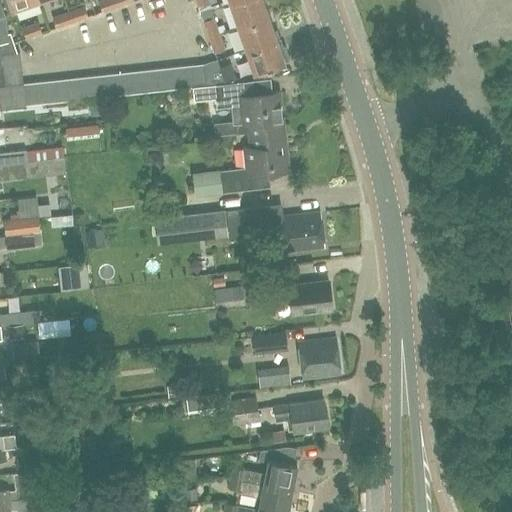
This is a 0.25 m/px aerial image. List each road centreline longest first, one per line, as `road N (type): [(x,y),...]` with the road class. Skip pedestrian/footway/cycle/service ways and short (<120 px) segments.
road 1 (residential): [(390,238),(366,284),(365,380),(349,475),(326,492),(322,511)]
road 2 (tertiary): [(390,238),(369,142),(322,0)]
road 3 (tertiary): [(403,394),(390,238)]
road 4 (tertiary): [(403,394),(393,416),(395,511)]
